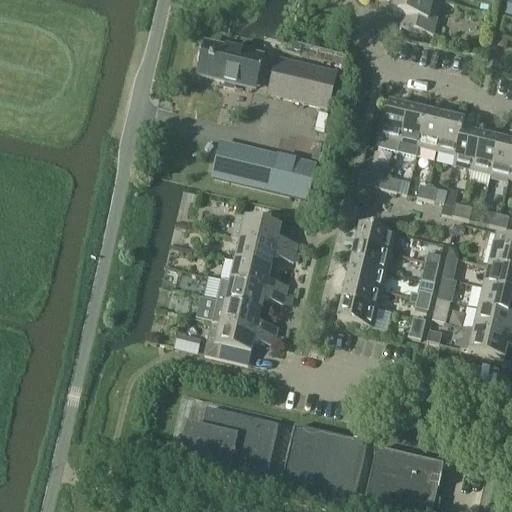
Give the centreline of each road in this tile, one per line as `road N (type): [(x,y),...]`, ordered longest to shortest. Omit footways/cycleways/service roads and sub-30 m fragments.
road 1 (unclassified): [(47,511),(165,0)]
road 2 (residential): [(511,406),(347,371),(278,379)]
road 3 (residential): [(356,0),(356,27),(378,63),(511,107)]
